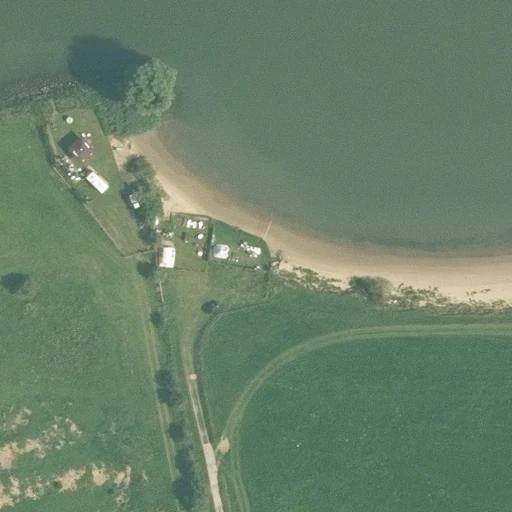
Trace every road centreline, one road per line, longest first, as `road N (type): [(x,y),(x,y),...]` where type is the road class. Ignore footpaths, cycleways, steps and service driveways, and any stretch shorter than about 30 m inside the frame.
road 1 (track): [(511,320),(301,331),(271,344),(239,382),(212,469)]
road 2 (track): [(221,511),(192,369)]
